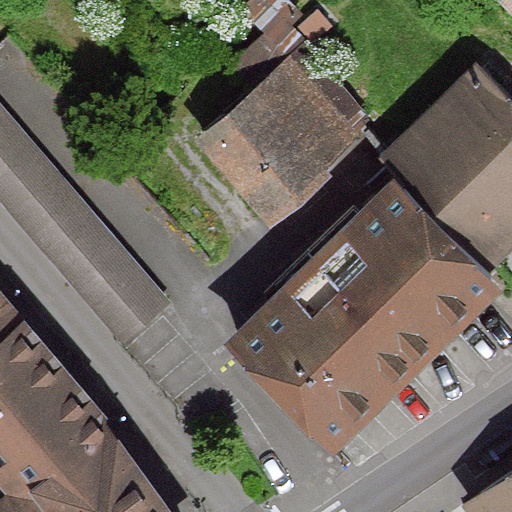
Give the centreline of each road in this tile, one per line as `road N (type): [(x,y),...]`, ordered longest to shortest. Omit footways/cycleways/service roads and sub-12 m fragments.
road 1 (residential): [(0,243),(227,511)]
road 2 (unclassified): [(511,410),(361,511)]
